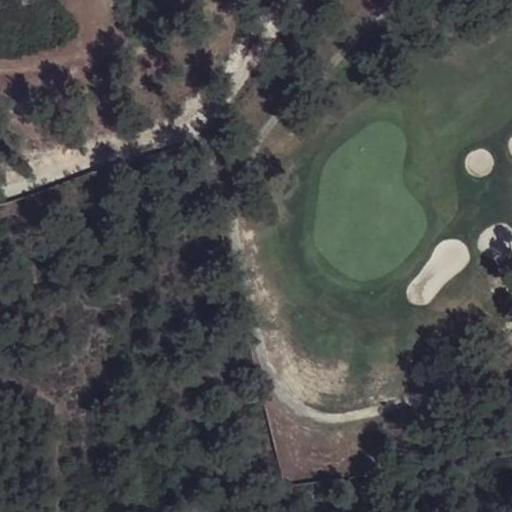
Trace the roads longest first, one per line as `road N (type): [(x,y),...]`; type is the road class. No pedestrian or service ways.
road 1 (track): [(0,76),(186,43),(279,10)]
road 2 (track): [(178,133),(202,117),(287,0)]
